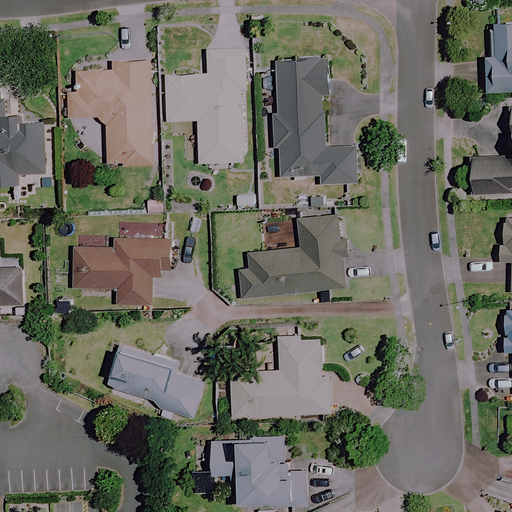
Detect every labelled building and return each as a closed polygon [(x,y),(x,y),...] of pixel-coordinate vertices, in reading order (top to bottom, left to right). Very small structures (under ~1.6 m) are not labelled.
[(511,23),(489,25),(491,92),(511,91),(511,23)] [(242,160),(245,50),(203,49),(203,73),(166,72),(165,124),(197,125),(197,159),(242,160)] [(324,145),(322,58),(276,58),(277,108),(274,108),(275,175),(317,174),(317,183),(356,182),(355,144),(324,145)] [(150,60),(110,60),(111,71),(73,71),(74,117),(106,117),(107,164),(151,163),(150,60)] [(0,184),(20,184),(20,174),(43,174),(41,115),(7,116),(6,97),(0,97),(0,184)] [(511,105),(506,106),(506,119),(478,119),(480,159),(469,159),(470,191),(511,189),(511,105)] [(346,286),(338,213),(296,218),(299,247),(232,253),(236,298),(346,286)] [(511,216),(499,216),(498,260),(510,261),(509,290),(511,290),(511,216)] [(113,233),(112,248),(78,245),(75,286),(116,289),(115,305),(150,308),(152,273),(166,274),(168,252),(169,237),(113,233)] [(0,303),(22,303),(21,262),(0,262),(0,303)] [(511,308),(503,308),(504,352),(511,351),(511,308)] [(298,333),(275,334),(276,370),(229,371),(230,416),(330,413),(329,375),(322,375),(321,336),(299,337),(298,333)] [(177,361),(119,346),(108,387),(159,400),(157,409),(193,418),(202,381),(174,374),(177,361)] [(213,474),(229,472),(230,485),(241,484),(242,503),(292,499),(293,506),(307,505),(305,470),(291,471),(290,450),(284,451),(283,434),(206,439),(207,456),(194,457),(197,493),(214,492),(213,474)]
